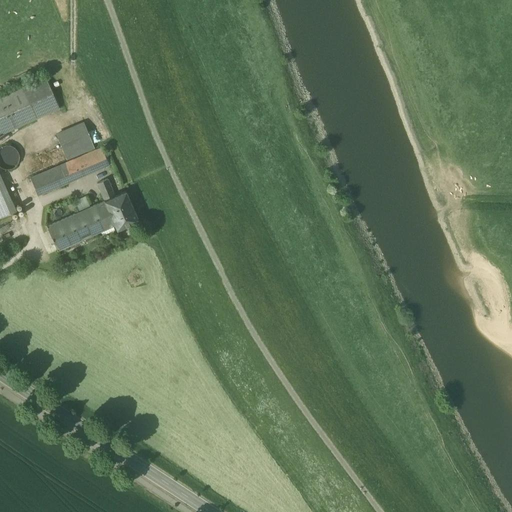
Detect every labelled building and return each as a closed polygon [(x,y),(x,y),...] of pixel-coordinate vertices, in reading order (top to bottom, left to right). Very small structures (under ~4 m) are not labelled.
[(45,78),(22,88),(36,119),(59,109),(45,78)] [(22,88),(0,97),(0,135),(36,119),(22,88)] [(87,122),(57,131),(66,159),(95,150),(87,122)] [(18,161),(19,157),(18,152),(15,148),(11,146),(7,145),(2,146),(0,147),(0,166),(2,168),(7,169),(12,168),(15,165),(18,161)] [(101,148),(30,178),(37,195),(109,166),(101,148)] [(0,174),(0,217),(16,211),(0,174)] [(108,179),(97,184),(104,201),(115,196),(108,179)] [(115,196),(104,201),(115,226),(117,230),(138,221),(126,192),(115,196)] [(87,195),(76,200),(80,208),(91,204),(87,195)] [(104,201),(46,226),(57,251),(115,226),(104,201)] [(0,235),(0,236),(5,247),(23,238),(18,227),(0,235)]
